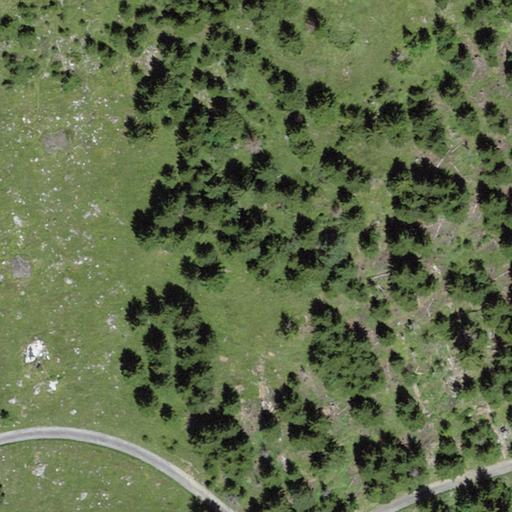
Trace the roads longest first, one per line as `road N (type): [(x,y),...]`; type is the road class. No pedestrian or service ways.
road 1 (residential): [(230,511),(118,443),(74,432),(0,438)]
road 2 (residential): [(511,463),(381,511)]
